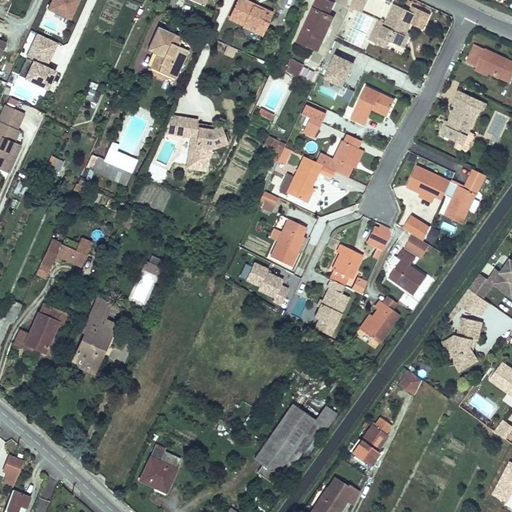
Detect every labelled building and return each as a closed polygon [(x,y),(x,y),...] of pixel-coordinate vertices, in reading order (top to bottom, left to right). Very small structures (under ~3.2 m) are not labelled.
[(72,18),(79,0),(51,0),(48,8),(72,18)] [(243,25),(253,30),(254,28),(262,32),(270,14),(253,6),(254,4),(245,0),(237,0),(230,17),(244,24),(243,25)] [(327,0),(316,0),(298,40),(317,50),(332,17),(328,14),(333,3),(327,0)] [(352,0),(349,8),(361,13),(366,0),(352,0)] [(406,32),(410,23),(415,14),(410,11),(395,3),(386,22),(378,18),(368,39),(375,43),(379,36),(388,41),(399,46),(406,32)] [(254,4),(253,6),(270,14),(271,12),(254,4)] [(413,6),(410,11),(415,14),(410,23),(423,29),(430,15),(413,6)] [(147,49),(156,54),(162,56),(159,63),(178,72),(188,51),(178,46),(171,43),(174,35),(158,27),(147,49)] [(20,74),(26,77),(38,83),(48,88),(57,69),(47,65),(57,43),(34,32),(24,54),(28,56),(20,74)] [(406,32),(399,46),(404,48),(411,34),(406,32)] [(174,35),(171,43),(178,46),(182,38),(174,35)] [(379,36),(375,43),(385,47),(388,41),(379,36)] [(483,54),(477,67),(490,73),(510,83),(511,78),(511,61),(485,49),(483,54)] [(468,62),(477,67),(483,54),(473,50),(468,62)] [(162,56),(156,54),(150,66),(175,78),(178,72),(159,63),(162,56)] [(343,86),(355,63),(338,54),(326,78),(343,86)] [(288,72),(298,77),(302,70),(295,66),(294,69),(291,68),(288,72)] [(490,73),(477,67),(475,70),(488,77),(490,73)] [(19,77),(12,73),(9,80),(15,83),(19,77)] [(88,89),(96,92),(99,85),(91,82),(88,89)] [(11,87),(6,85),(3,93),(8,95),(11,87)] [(365,126),(373,110),(384,115),(392,99),(365,86),(350,118),(365,126)] [(456,97),(468,103),(471,96),(459,90),(456,97)] [(96,92),(92,102),(96,104),(101,94),(96,92)] [(449,122),(443,135),(458,142),(463,144),(469,131),(479,108),(484,110),(487,103),(471,96),(468,103),(456,97),(452,106),(455,108),(449,122)] [(392,99),(384,115),(387,117),(395,100),(392,99)] [(325,116),(303,106),(299,114),(309,119),(321,124),(325,116)] [(24,116),(5,107),(0,119),(0,168),(3,162),(12,166),(19,151),(12,148),(14,145),(19,133),(16,132),(24,116)] [(274,115),(260,108),(257,114),(271,121),(274,115)] [(180,115),(172,113),(164,130),(176,132),(180,115)] [(189,153),(205,156),(206,149),(210,147),(227,141),(221,125),(216,127),(212,128),(197,125),(197,123),(198,118),(180,115),(176,132),(192,135),(189,153)] [(321,124),(309,119),(306,126),(317,131),(321,124)] [(439,133),(443,135),(449,122),(445,120),(439,133)] [(317,131),(306,126),(302,133),(314,138),(317,131)] [(474,134),(469,131),(463,144),(458,142),(455,148),(465,152),(467,151),(469,150),(470,147),(475,136),(474,134)] [(182,137),(180,151),(186,152),(188,138),(182,137)] [(281,143),(269,137),(264,147),(276,152),(274,157),(279,159),(284,147),(280,145),(281,143)] [(329,169),(333,171),(347,178),(352,167),(350,166),(358,149),(342,141),(333,160),(329,169)] [(114,144),(111,150),(117,153),(120,147),(118,146),(114,144)] [(292,151),(284,147),(279,159),(281,160),(280,164),(285,166),(292,151)] [(358,149),(350,166),(352,167),(355,168),(363,151),(358,149)] [(88,167),(126,184),(136,162),(117,153),(111,150),(105,161),(93,155),(88,167)] [(333,160),(320,154),(316,162),(322,165),(321,165),(329,169),(333,160)] [(311,188),(318,173),(321,165),(322,165),(316,162),(304,157),(294,178),(286,193),(304,202),(311,188)] [(51,173),(50,173),(57,177),(63,163),(57,159),(56,160),(51,173)] [(12,166),(3,162),(0,168),(0,170),(9,174),(12,166)] [(152,163),(146,175),(161,182),(167,170),(152,163)] [(329,169),(321,165),(318,173),(329,179),(333,171),(329,169)] [(406,187),(420,193),(434,200),(435,197),(442,200),(444,196),(452,200),(444,216),(462,225),(476,194),(416,166),(406,187)] [(77,184),(87,188),(93,174),(83,170),(77,184)] [(280,190),(286,193),(294,178),(287,175),(280,190)] [(15,190),(24,194),(27,188),(17,183),(15,190)] [(77,184),(74,190),(86,195),(88,189),(87,188),(77,184)] [(311,188),(304,202),(307,203),(314,189),(311,188)] [(277,197),(265,192),(264,192),(264,193),(263,192),(263,194),(260,200),(273,205),(277,197)] [(434,200),(420,193),(418,197),(432,204),(434,200)] [(123,221),(131,225),(137,213),(128,209),(123,221)] [(299,250),(294,248),(300,235),(304,226),(288,219),(271,256),(291,266),(299,250)] [(123,221),(120,226),(129,230),(131,225),(123,221)] [(388,227),(386,226),(381,237),(386,239),(390,231),(388,227)] [(300,235),(294,248),(299,250),(305,237),(300,235)] [(76,251),(52,240),(42,264),(41,263),(36,273),(46,278),(55,259),(57,255),(62,257),(82,267),(92,245),(82,240),(76,251)] [(331,269),(334,270),(346,276),(351,278),(362,255),(339,244),(335,252),(338,254),(331,269)] [(389,261),(395,266),(388,276),(413,295),(426,278),(410,266),(414,260),(401,250),(396,256),(394,255),(389,261)] [(480,295),(482,296),(492,282),(495,283),(510,295),(511,292),(511,258),(511,259),(502,272),(497,268),(489,278),(481,273),(470,288),(480,295)] [(142,269),(154,275),(157,267),(145,262),(142,269)] [(256,293),(282,303),(289,287),(281,284),(284,275),(253,263),(252,266),(246,264),(241,274),(247,277),(245,281),(259,286),(256,293)] [(157,267),(154,275),(160,277),(163,269),(157,267)] [(346,276),(334,270),(332,275),(344,281),(346,276)] [(313,318),(317,320),(332,328),(346,297),(340,294),(343,287),(329,280),(326,287),(327,287),(313,318)] [(365,283),(359,280),(357,284),(353,282),(349,289),(360,294),(365,283)] [(495,283),(492,282),(482,296),(484,298),(495,283)] [(480,295),(470,288),(448,318),(452,321),(463,306),(469,310),(480,295)] [(482,296),(480,295),(469,310),(481,316),(490,302),(484,298),(482,296)] [(396,303),(386,296),(382,302),(392,310),(396,303)] [(91,315),(105,321),(111,306),(97,299),(91,315)] [(372,316),(362,331),(379,343),(399,315),(392,310),(382,302),(379,300),(374,307),(377,310),(372,316)] [(5,319),(13,323),(13,322),(22,304),(14,301),(5,319)] [(14,344),(30,351),(31,347),(36,349),(44,353),(47,346),(53,348),(57,341),(51,338),(58,323),(63,325),(68,314),(43,303),(29,335),(20,331),(14,344)] [(491,304),(485,312),(499,321),(504,312),(491,304)] [(359,329),(362,331),(372,316),(369,314),(359,329)] [(86,333),(74,358),(71,364),(93,375),(96,368),(116,326),(105,321),(91,315),(83,332),(86,333)] [(482,322),(462,318),(458,336),(455,335),(451,353),(456,354),(455,362),(460,371),(477,360),(472,352),(470,349),(472,340),(475,340),(478,341),(482,322)] [(332,328),(317,320),(314,327),(329,334),(332,328)] [(451,353),(455,335),(443,343),(455,362),(456,354),(451,353)] [(304,336),(298,346),(310,353),(316,342),(304,336)] [(47,346),(44,353),(50,355),(53,348),(47,346)] [(300,376),(309,381),(318,367),(309,362),(300,376)] [(511,368),(502,362),(490,379),(511,394),(511,368)] [(416,394),(423,379),(410,370),(401,383),(416,394)] [(503,401),(511,405),(511,396),(506,394),(503,401)] [(302,453),(321,425),(316,421),(292,404),(255,458),(263,465),(258,473),(272,483),(278,475),(284,479),(302,453)] [(307,457),(336,414),(326,407),(316,421),(321,425),(302,453),(307,457)] [(505,420),(496,432),(498,434),(507,421),(505,420)] [(511,425),(507,421),(498,434),(506,439),(511,431),(511,425)] [(380,446),(387,436),(372,425),(350,455),(351,456),(349,459),(354,463),(356,460),(368,468),(379,452),(377,451),(375,450),(379,445),(380,446)] [(140,481),(156,489),(157,486),(167,491),(177,470),(176,470),(160,462),(164,453),(155,449),(140,481)] [(164,453),(160,462),(176,470),(180,461),(164,453)] [(7,477),(16,480),(23,462),(10,456),(4,471),(8,473),(7,477)] [(353,507),(360,493),(349,485),(348,486),(335,477),(328,488),(331,490),(317,509),(313,506),(309,511),(338,511),(345,502),(353,507)] [(327,487),(313,506),(317,509),(331,490),(328,488),(327,487)] [(12,490),(3,511),(16,511),(19,506),(26,508),(30,498),(12,490)]
